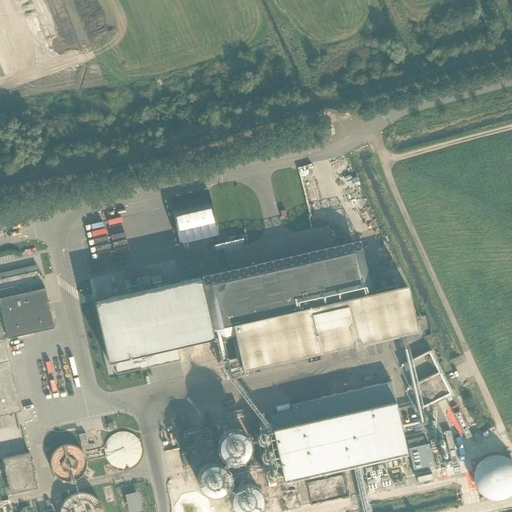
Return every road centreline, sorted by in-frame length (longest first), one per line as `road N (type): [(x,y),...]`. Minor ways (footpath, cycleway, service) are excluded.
road 1 (track): [(465,350),(369,118)]
road 2 (track): [(369,118),(511,76)]
road 3 (unknown): [(71,297),(47,321),(33,352),(47,423)]
road 4 (track): [(378,146),(400,156),(511,127)]
